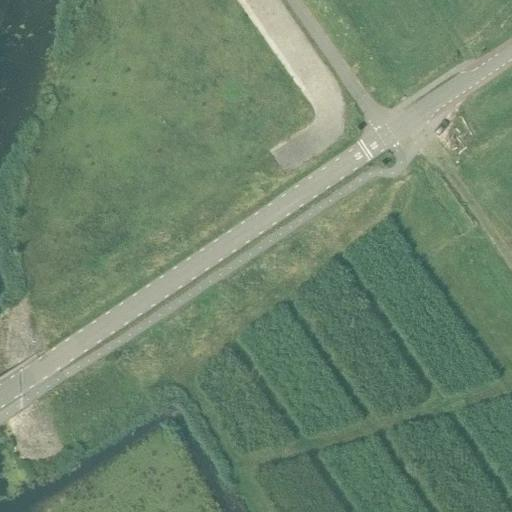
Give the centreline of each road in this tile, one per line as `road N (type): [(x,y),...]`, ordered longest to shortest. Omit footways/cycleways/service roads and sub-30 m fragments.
road 1 (secondary): [(511,48),(0,396)]
road 2 (track): [(412,119),(511,261)]
